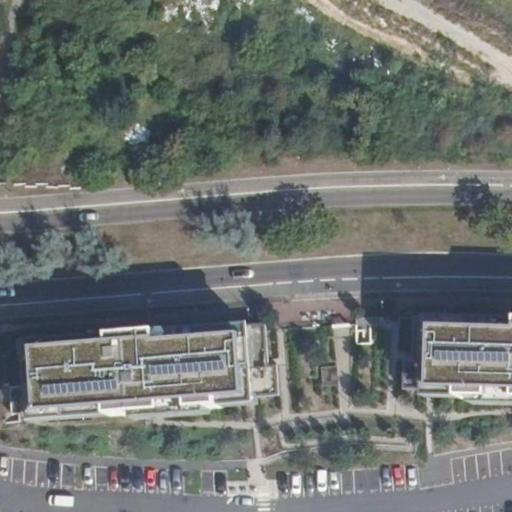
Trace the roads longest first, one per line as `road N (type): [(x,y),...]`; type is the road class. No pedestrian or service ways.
road 1 (secondary): [(0,300),(378,270),(511,270)]
road 2 (secondary): [(511,190),(347,191),(0,218)]
road 3 (residential): [(511,488),(365,507),(68,505),(27,511)]
